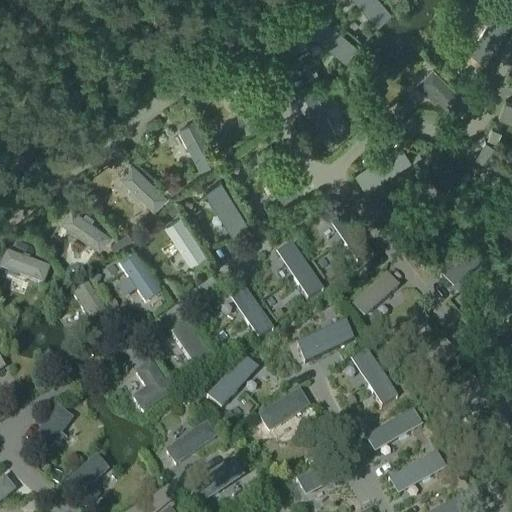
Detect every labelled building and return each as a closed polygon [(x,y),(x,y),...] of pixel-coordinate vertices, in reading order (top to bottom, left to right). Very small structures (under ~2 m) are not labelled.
[(358,0),(362,4),(360,6),(368,16),(369,17),(376,25),(390,14),(382,4),(378,0),(358,0)] [(315,12),(304,25),(310,30),(315,35),(327,45),(337,54),(336,54),(344,61),(356,48),(346,39),(336,30),(326,21),(315,12)] [(473,46),(469,51),(482,61),(491,48),(500,36),(509,23),(495,14),(487,27),(478,39),(473,46)] [(465,65),(474,71),(479,63),(471,57),(465,65)] [(431,69),(416,83),(425,92),(434,101),(438,98),(449,109),(453,112),(464,101),(453,90),(442,79),(431,69)] [(251,81),(235,85),(238,100),(242,115),(238,116),(240,126),(245,124),(246,131),(263,127),(259,112),(258,109),(255,96),(254,94),(252,86),(251,81)] [(313,91),(298,97),(305,112),(311,126),(317,140),(333,132),(327,119),(326,119),(319,105),(315,95),(313,91)] [(504,102),(497,117),(509,122),(511,123),(511,104),(504,101),(504,102)] [(393,107),(394,116),(403,114),(402,106),(393,107)] [(192,121),(178,129),(179,131),(185,143),(193,157),(200,171),(214,163),(206,149),(199,135),(192,121)] [(477,153),(475,156),(478,159),(487,164),(498,171),(500,173),(511,180),(511,181),(511,159),(508,157),(497,149),(484,141),(477,153)] [(364,167),(354,174),(365,190),(372,185),(374,183),(373,181),(383,175),(384,174),(395,167),(406,159),(404,157),(398,148),(396,145),(385,152),(375,159),(364,167)] [(233,155),(230,146),(221,149),(224,158),(233,155)] [(270,146),(255,155),(262,167),(270,180),(277,190),(284,202),(297,194),(299,193),(291,181),(284,170),(277,158),(270,146)] [(124,170),(118,176),(127,184),(136,193),(144,201),(153,210),(164,198),(156,190),(147,181),(139,173),(130,164),(126,169),(124,170)] [(219,177),(201,188),(205,195),(206,194),(214,207),(216,205),(229,227),(244,218),(219,177)] [(397,206),(388,215),(401,229),(413,218),(411,216),(419,208),(422,205),(428,200),(435,192),(436,192),(424,179),(415,188),(406,197),(397,206)] [(171,195),(178,190),(174,182),(166,187),(171,195)] [(193,200),(184,197),(182,205),(190,208),(193,200)] [(166,207),(171,215),(178,210),(172,202),(166,207)] [(64,213),(58,220),(68,227),(78,234),(89,242),(99,249),(108,236),(98,229),(88,222),(78,215),(67,207),(64,213)] [(341,213),(327,223),(334,233),(343,246),(351,258),(351,259),(356,267),(371,256),(363,245),(355,233),(347,222),(341,213)] [(178,217),(165,225),(174,238),(175,240),(182,251),(190,263),(203,255),(195,242),(187,230),(178,217)] [(131,241),(126,234),(119,239),(124,246),(131,241)] [(110,244),(116,252),(124,246),(119,239),(110,244)] [(449,268),(439,277),(449,289),(451,291),(461,282),(472,273),(482,264),(492,254),(480,240),(469,250),(459,259),(449,268)] [(279,255),(276,257),(284,268),(291,280),(299,291),(306,302),(321,292),(314,281),(306,270),(299,258),(291,247),(289,247),(279,255)] [(4,255),(0,266),(0,270),(13,275),(27,280),(29,281),(41,285),(47,271),(33,265),(18,260),(4,255)] [(122,260),(117,263),(124,273),(130,281),(118,289),(125,299),(137,292),(138,293),(145,303),(157,295),(150,285),(143,275),(136,265),(130,255),(122,260)] [(67,279),(74,281),(79,276),(78,269),(71,267),(65,272),(67,279)] [(97,286),(100,277),(92,273),(88,282),(97,286)] [(363,296),(352,306),(364,319),(369,314),(375,309),(386,299),(397,289),(385,276),(374,286),(363,296)] [(85,286),(70,296),(78,308),(78,309),(86,322),(94,333),(94,335),(110,325),(101,312),(93,299),(85,286)] [(241,286),(227,296),(235,308),(243,320),(251,333),(256,341),(272,330),(264,319),(256,308),(249,297),(241,286)] [(488,309),(479,318),(490,329),(490,330),(499,321),(508,312),(511,308),(511,286),(506,292),(497,301),(488,309)] [(69,299),(63,290),(55,296),(61,304),(69,299)] [(322,304),(334,311),(341,299),(328,292),(322,304)] [(392,329),(381,339),(393,352),(404,342),(415,333),(426,323),(415,310),(403,319),(392,329)] [(186,325),(171,336),(172,337),(180,348),(189,361),(193,367),(197,373),(212,363),(203,350),(194,338),(186,325)] [(307,342),(296,347),(303,364),(306,362),(315,358),(326,353),(338,348),(349,343),(341,326),(330,331),(322,335),(319,337),(307,342)] [(421,363),(410,372),(422,386),(427,381),(433,376),(444,366),(455,356),(443,343),(432,353),(421,363)] [(365,354),(351,363),(358,373),(366,385),(373,397),(375,400),(381,409),(383,407),(396,398),(388,387),(380,375),(372,364),(365,354)] [(215,389),(206,398),(220,411),(230,400),(237,393),(246,383),(254,374),(254,373),(251,370),(240,361),(232,370),(223,379),(215,389)] [(145,390),(131,399),(141,412),(142,414),(151,408),(160,402),(170,395),(162,385),(155,374),(148,364),(147,365),(136,373),(134,374),(135,375),(145,390)] [(98,377),(93,387),(102,391),(107,381),(98,377)] [(446,397),(435,407),(447,421),(452,416),(461,408),(471,400),(480,392),(475,386),(469,378),(457,387),(446,397)] [(271,411),(259,418),(269,434),(281,425),(294,417),(307,409),(306,407),(297,394),(284,402),(271,411)] [(33,439),(26,448),(42,460),(54,445),(57,447),(62,440),(59,437),(69,424),(71,422),(61,414),(56,410),(48,420),(41,428),(39,430),(33,439)] [(475,432),(464,442),(475,455),(482,449),(487,445),(499,435),(510,425),(499,411),(487,422),(475,432)] [(374,434),(363,440),(373,457),(376,455),(384,451),(396,444),(408,437),(410,435),(421,429),(411,413),(399,420),(386,427),(374,434)] [(179,444),(165,453),(175,466),(175,467),(188,458),(196,452),(201,449),(215,440),(205,426),(194,433),(192,435),(179,444)] [(397,476),(387,482),(393,492),(396,497),(398,495),(406,492),(418,485),(421,483),(431,478),(434,476),(444,471),(435,455),(423,462),(410,469),(397,476)] [(296,482),(295,482),(296,484),(303,499),(315,493),(327,487),(339,481),(345,478),(351,475),(343,458),(330,465),(316,472),(303,478),(302,476),(295,479),(296,482)] [(73,478),(63,487),(73,499),(84,511),(97,499),(89,490),(98,482),(106,474),(95,461),(93,459),(83,469),(73,478)] [(198,486),(187,493),(189,495),(197,507),(207,500),(217,494),(229,485),(241,477),(240,475),(232,463),(220,470),(209,478),(198,486)] [(53,472),(49,482),(57,485),(61,475),(53,472)] [(0,503),(1,502),(6,498),(12,493),(1,479),(0,480),(0,503)] [(498,492),(493,483),(485,487),(490,497),(498,492)] [(316,495),(320,504),(336,498),(333,488),(316,495)] [(436,511),(434,511),(475,511),(483,508),(473,491),(461,497),(449,504),(436,511)]
